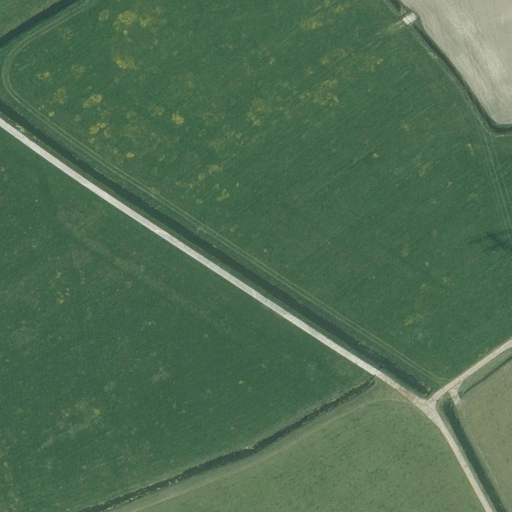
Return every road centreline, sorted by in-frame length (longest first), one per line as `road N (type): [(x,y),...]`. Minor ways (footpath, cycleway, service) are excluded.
road 1 (track): [(0,121),(426,409)]
road 2 (track): [(489,511),(426,409)]
